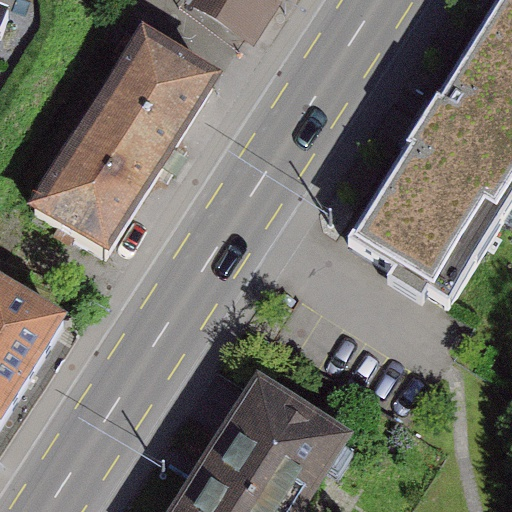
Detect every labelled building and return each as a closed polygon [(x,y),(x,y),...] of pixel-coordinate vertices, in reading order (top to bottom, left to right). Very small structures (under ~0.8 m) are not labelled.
[(249,73),(291,0),(127,0),(126,2),(249,73)] [(0,71),(24,19),(0,7),(0,71)] [(503,238),(511,224),(511,13),(406,174),(411,177),(357,257),(442,313),(495,233),(503,238)] [(101,291),(211,109),(130,60),(20,242),(101,291)] [(0,448),(56,358),(0,324),(0,448)] [(322,511),(361,450),(264,390),(188,511),(322,511)]
